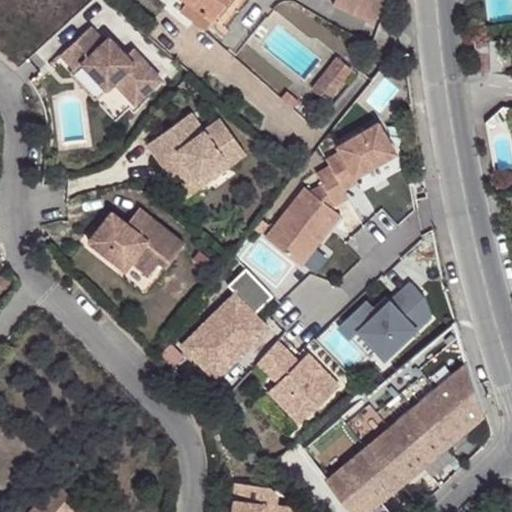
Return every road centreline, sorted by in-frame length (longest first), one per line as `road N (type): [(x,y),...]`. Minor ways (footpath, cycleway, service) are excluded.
road 1 (residential): [(437,0),(472,225),(511,368)]
road 2 (unknown): [(440,24),(367,25),(312,0)]
